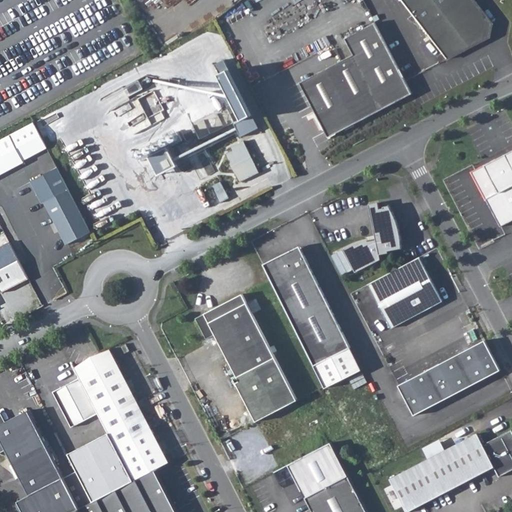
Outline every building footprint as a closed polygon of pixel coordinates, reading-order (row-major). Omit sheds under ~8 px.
[(399,0),(446,61),(482,42),(483,37),(488,39),(492,27),(487,26),(489,20),(473,0),(399,0)] [(411,95),(374,24),(344,40),(352,56),(299,83),(313,112),(299,119),(311,143),(325,136),(327,138),(411,95)] [(236,123),(242,136),(260,127),(255,115),(236,123)] [(0,141),(0,174),(24,162),(23,161),(48,148),(34,122),(10,136),(0,141)] [(258,173),(243,143),(230,150),(231,152),(224,156),(238,183),(258,173)] [(153,154),(162,173),(180,163),(172,146),(153,154)] [(511,152),(469,174),(498,229),(511,221),(511,152)] [(88,233),(67,191),(55,168),(29,182),(40,204),(43,203),(64,245),(88,233)] [(212,185),(220,201),(228,197),(220,181),(212,185)] [(91,198),(97,211),(104,208),(97,195),(91,198)] [(368,206),(369,213),(378,211),(377,204),(368,206)] [(99,215),(102,220),(116,213),(114,208),(99,215)] [(343,252),(355,274),(379,261),(378,256),(387,255),(387,253),(400,250),(400,247),(400,244),(400,242),(397,230),(396,226),(394,222),(393,218),(391,215),(389,211),(387,208),(382,209),(382,210),(369,213),(375,242),(367,243),(366,243),(364,243),(361,243),(357,244),(343,252)] [(6,241),(0,244),(0,291),(25,278),(6,241)] [(297,247),(289,251),(302,256),(297,247)] [(289,251),(261,265),(286,316),(324,388),(361,371),(302,256),(289,251)] [(418,259),(366,286),(389,330),(441,303),(418,259)] [(294,398),(240,295),(194,319),(204,339),(212,335),(233,375),(230,377),(253,420),(294,398)] [(485,341),(399,385),(414,415),(501,370),(485,341)] [(107,352),(73,370),(77,379),(95,414),(106,435),(132,483),(158,469),(167,465),(107,352)] [(77,379),(51,392),(66,420),(69,427),(95,414),(77,379)] [(0,452),(7,448),(32,496),(18,503),(22,511),(75,511),(91,504),(75,473),(62,480),(28,412),(4,425),(0,417),(0,452)] [(390,479),(407,511),(494,467),(499,477),(511,470),(511,430),(483,445),(477,434),(390,479)] [(106,435),(66,455),(75,473),(91,504),(132,483),(106,435)] [(367,511),(331,442),(288,464),(312,511),(367,511)] [(177,511),(156,472),(158,470),(158,469),(132,483),(91,504),(75,511),(177,511)]
